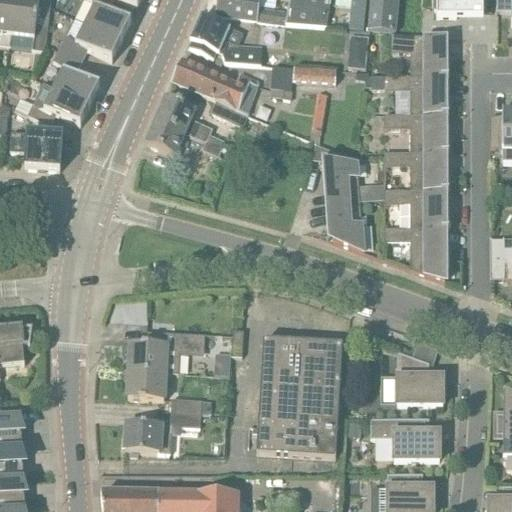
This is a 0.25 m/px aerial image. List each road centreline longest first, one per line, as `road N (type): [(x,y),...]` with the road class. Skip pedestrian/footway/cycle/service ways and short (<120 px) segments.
road 1 (residential): [(475,326),(481,102),(486,84),(511,74)]
road 2 (tertiary): [(79,511),(73,283)]
road 3 (residential): [(73,283),(299,269)]
road 4 (tertiary): [(92,201),(180,0)]
road 5 (residential): [(299,269),(92,201)]
road 6 (residential): [(475,326),(465,511)]
road 7 (residential): [(475,326),(299,269)]
